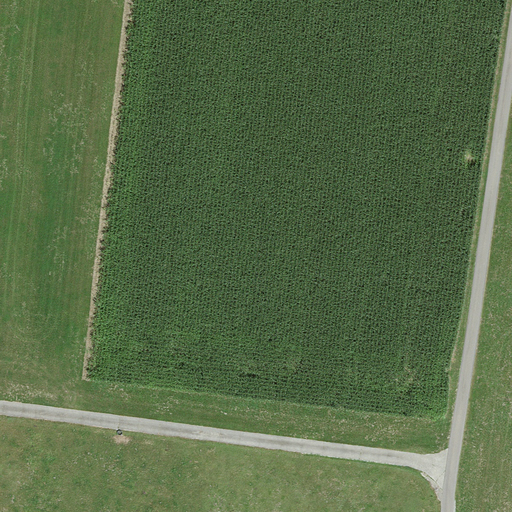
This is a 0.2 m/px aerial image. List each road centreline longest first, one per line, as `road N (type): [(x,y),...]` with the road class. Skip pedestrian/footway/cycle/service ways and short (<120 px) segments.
road 1 (track): [(448,511),(511,58)]
road 2 (track): [(0,407),(453,466)]
